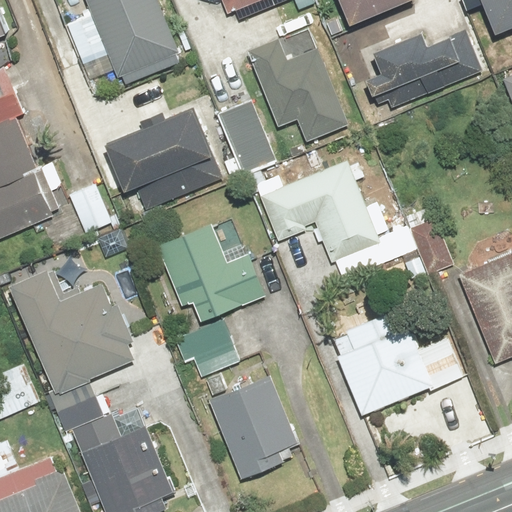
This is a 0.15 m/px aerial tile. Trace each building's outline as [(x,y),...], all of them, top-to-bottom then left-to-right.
[(82,0),(89,14),(65,24),(81,63),(105,53),(115,78),(120,76),(124,86),(179,63),(152,0),(82,0)] [(220,0),(227,15),(264,0),(220,0)] [(333,0),(346,29),(408,3),(406,0),(333,0)] [(511,0),(475,0),(491,35),(511,26),(511,29),(511,0)] [(481,74),(464,30),(424,46),(420,34),(369,54),(377,76),(363,82),(369,99),(386,92),(393,109),(481,74)] [(275,39),(245,52),(276,129),(295,122),(304,143),(345,127),(314,51),(285,63),(275,39)] [(0,237),(49,218),(10,120),(21,115),(3,70),(0,71),(0,237)] [(511,75),(501,80),(511,107),(511,75)] [(250,101),(215,116),(241,177),(276,161),(250,101)] [(188,111),(162,122),(159,116),(141,123),(144,130),(102,148),(122,195),(134,190),(142,210),(217,178),(188,111)] [(365,208),(346,163),(285,189),(279,176),(253,187),(277,243),(306,231),(304,227),(311,224),(328,265),(335,262),(340,276),(374,261),(370,250),(380,246),(376,235),(386,231),(375,204),(365,208)] [(111,223),(94,185),(68,197),(84,234),(111,223)] [(451,265),(428,209),(402,220),(416,254),(403,259),(413,281),(451,265)] [(209,225),(155,247),(180,308),(189,304),(197,325),(263,298),(242,246),(221,254),(209,225)] [(511,254),(458,275),(494,365),(511,357),(511,254)] [(51,267),(5,287),(52,396),(131,362),(125,346),(129,344),(114,309),(110,311),(98,284),(64,299),(51,267)] [(339,355),(334,357),(359,418),(426,390),(428,393),(462,379),(445,337),(417,349),(408,327),(394,333),(387,315),(332,338),(339,355)] [(240,362),(221,319),(173,340),(184,366),(194,362),(201,379),(240,362)] [(39,402),(23,366),(0,375),(0,418),(0,419),(39,402)] [(267,373),(226,392),(218,375),(203,382),(210,399),(204,401),(240,481),(291,459),(286,448),(298,443),(267,373)] [(70,431),(103,418),(92,390),(52,406),(63,433),(70,431)] [(111,414),(103,418),(70,431),(101,511),(161,511),(166,510),(160,497),(172,493),(145,425),(119,435),(111,414)] [(0,478),(18,470),(5,442),(0,443),(0,478)] [(18,470),(0,478),(0,511),(78,511),(60,472),(56,474),(48,457),(18,470)]
